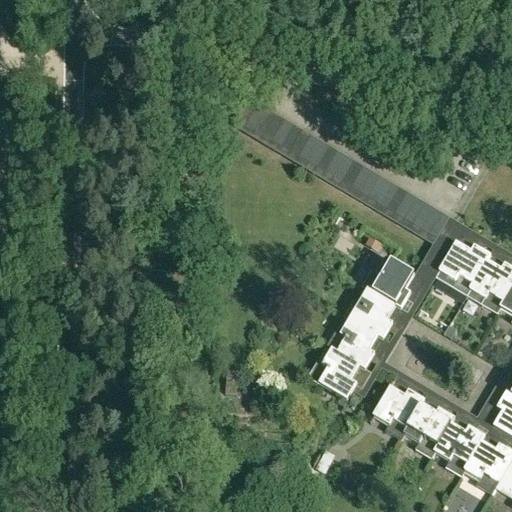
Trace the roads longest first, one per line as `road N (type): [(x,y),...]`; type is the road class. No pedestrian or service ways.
road 1 (tertiary): [(61,511),(72,32)]
road 2 (residential): [(511,117),(72,32)]
